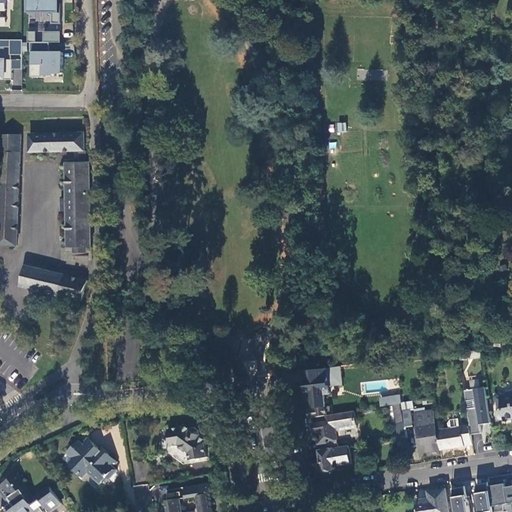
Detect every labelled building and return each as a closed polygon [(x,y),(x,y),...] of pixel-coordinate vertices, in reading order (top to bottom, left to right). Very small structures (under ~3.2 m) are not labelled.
[(32,7),(17,7),(19,50),(37,49),(37,33),(55,31),(53,12),(33,12),(32,7)] [(337,123),(337,132),(345,132),(346,123),(337,123)] [(0,244),(16,244),(20,137),(1,136),(0,171),(0,244)] [(84,164),(84,153),(84,137),(30,137),(30,152),(75,153),(75,164),(66,164),(67,200),(61,200),(61,213),(67,213),(68,246),(73,246),(73,253),(86,253),(86,246),(91,246),(89,164),(84,164)] [(21,287),(82,301),(86,280),(25,267),(21,287)] [(459,360),(481,358),(480,351),(458,354),(459,360)] [(421,374),(428,372),(426,358),(418,360),(421,374)] [(470,372),(461,373),(462,382),(471,381),(470,372)] [(308,410),(309,418),(326,415),(354,411),(352,400),(330,404),(331,406),(326,407),(325,394),(330,393),(327,378),(305,381),(306,392),(311,392),(313,409),(308,410)] [(474,422),(491,418),(485,379),(475,380),(476,391),(479,404),(472,405),(474,422)] [(505,421),(511,419),(511,391),(506,392),(507,396),(497,398),(499,410),(503,410),(505,421)] [(379,396),(381,406),(393,404),(400,403),(402,403),(401,393),(379,396)] [(415,408),(413,401),(402,403),(403,411),(406,427),(413,426),(411,409),(415,408)] [(393,404),(398,437),(406,436),(404,427),(402,416),(400,403),(393,404)] [(316,434),(319,450),(338,447),(336,432),(335,426),(356,423),(354,411),(326,415),(327,422),(312,424),(314,434),(316,434)] [(420,453),(441,450),(438,431),(434,411),(414,414),(420,453)] [(456,419),(447,420),(449,429),(460,427),(458,421),(456,419)] [(357,429),(356,423),(335,426),(336,432),(357,429)] [(174,430),(177,447),(184,445),(185,448),(194,454),(195,460),(211,458),(209,442),(210,441),(205,437),(204,431),(200,429),(194,430),(189,426),(186,428),(174,430)] [(449,429),(438,431),(441,450),(473,444),(470,426),(460,427),(449,429)] [(474,436),(474,445),(482,445),(481,435),(474,436)] [(401,462),(409,461),(406,436),(398,437),(397,437),(401,462)] [(103,450),(91,438),(85,444),(81,448),(79,446),(72,453),(77,459),(72,465),(83,475),(85,473),(85,472),(88,469),(92,473),(104,484),(106,482),(108,484),(120,471),(117,468),(121,463),(114,456),(110,456),(107,454),(109,451),(105,448),(103,450)] [(350,447),(319,452),(321,471),(323,471),(324,473),(332,472),(331,470),(333,469),(333,467),(353,463),(350,447)] [(87,479),(92,473),(88,469),(85,472),(85,473),(83,475),(87,479)] [(38,497),(21,474),(3,487),(12,499),(12,498),(15,503),(4,511),(5,511),(36,511),(38,510),(40,511),(45,507),(48,511),(52,511),(66,503),(54,487),(38,497)] [(511,485),(511,480),(489,483),(491,494),(505,493),(506,499),(511,497),(511,485)] [(485,509),(493,508),(491,494),(489,483),(470,486),(471,492),(462,493),(463,504),(483,501),(485,509)] [(171,502),(172,511),(217,511),(214,495),(212,495),(210,486),(189,488),(191,498),(200,497),(203,511),(195,511),(187,511),(185,500),(171,502)] [(431,499),(416,502),(417,511),(449,511),(445,490),(430,493),(431,499)]
